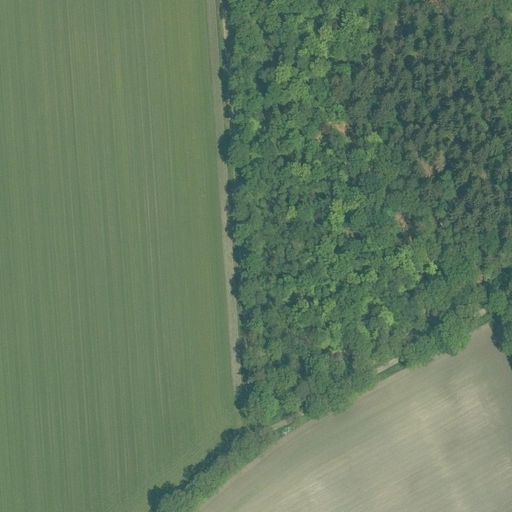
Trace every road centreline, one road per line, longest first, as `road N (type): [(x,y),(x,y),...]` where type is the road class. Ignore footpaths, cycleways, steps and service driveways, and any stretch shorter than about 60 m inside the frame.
road 1 (track): [(221,0),(253,438)]
road 2 (track): [(253,438),(486,311),(511,313)]
